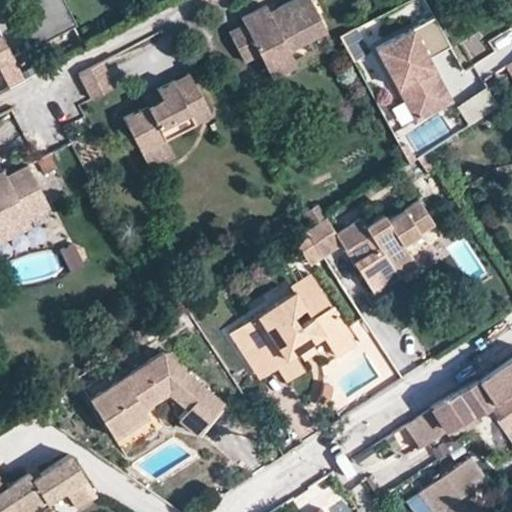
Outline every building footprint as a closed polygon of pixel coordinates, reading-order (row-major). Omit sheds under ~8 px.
[(82,14),(75,0),(45,0),(47,2),(24,13),(35,37),(82,14)] [(285,44),(288,42),(324,24),(311,0),(280,0),(273,4),(277,10),(273,12),(269,15),(265,7),(263,2),(240,14),(243,20),(226,28),(242,57),(258,49),(265,63),(287,50),(285,44)] [(269,15),(273,12),(277,10),(273,4),(270,5),(265,7),(269,15)] [(433,13),(373,45),(413,118),(451,97),(432,62),(427,65),(422,56),(427,53),(448,42),(433,13)] [(366,50),(353,26),(338,34),(352,58),(366,50)] [(0,68),(9,87),(26,79),(4,36),(3,37),(0,38),(0,68)] [(293,63),(287,50),(265,63),(271,75),(293,63)] [(432,62),(427,53),(422,56),(427,65),(432,62)] [(113,83),(100,57),(78,68),(91,94),(113,83)] [(161,92),(146,100),(123,112),(140,144),(164,132),(209,109),(187,67),(156,83),(158,87),(161,92)] [(454,99),(464,118),(494,102),(484,83),(454,99)] [(144,94),(146,100),(161,92),(158,87),(144,94)] [(442,114),(429,121),(434,130),(447,123),(442,114)] [(168,138),(164,132),(140,144),(144,151),(168,138)] [(47,202),(25,158),(3,169),(0,170),(0,218),(22,208),(25,213),(47,202)] [(322,217),(310,225),(304,229),(320,253),(338,242),(342,248),(365,233),(374,246),(351,261),(362,277),(371,271),(380,284),(397,273),(392,265),(407,255),(399,241),(430,221),(415,199),(384,219),(380,212),(362,223),(358,217),(332,233),(322,217)] [(25,213),(22,208),(0,218),(0,235),(29,221),(25,213)] [(304,229),(295,234),(290,237),(306,262),(320,253),(304,229)] [(365,233),(342,248),(351,261),(374,246),(365,233)] [(57,245),(67,268),(82,262),(71,238),(57,245)] [(413,264),(407,255),(392,265),(397,273),(413,264)] [(289,282),(293,287),(299,296),(316,285),(307,271),(289,282)] [(371,271),(362,277),(371,290),(380,284),(371,271)] [(322,331),(329,341),(346,329),(316,285),(299,296),(293,287),(229,331),(247,358),(266,345),(278,364),(287,378),(305,366),(293,350),(297,347),(310,338),(322,331)] [(346,329),(329,341),(334,350),(353,339),(346,329)] [(322,331),(310,338),(316,350),(334,350),(329,341),(322,331)] [(310,338),(297,347),(304,357),(316,350),(310,338)] [(266,345),(247,358),(259,376),(278,364),(266,345)] [(140,404),(148,399),(164,388),(184,405),(176,415),(193,430),(218,399),(159,350),(86,398),(111,435),(146,413),(144,408),(140,404)] [(511,354),(476,377),(490,402),(505,423),(511,418),(511,354)] [(490,402),(476,377),(429,407),(390,431),(404,453),(444,429),(459,421),(471,413),(490,402)] [(140,404),(144,408),(151,403),(148,399),(140,404)] [(218,399),(193,430),(198,434),(223,403),(218,399)] [(471,413),(459,421),(462,424),(474,417),(471,413)] [(60,487),(69,502),(71,507),(93,493),(89,488),(67,453),(38,472),(43,477),(34,483),(31,476),(28,472),(6,486),(0,477),(0,511),(48,511),(52,510),(44,496),(60,487)] [(423,511),(432,511),(458,495),(472,485),(484,477),(470,454),(458,462),(443,471),(411,493),(423,511)] [(38,472),(31,476),(34,483),(43,477),(38,472)] [(483,511),(468,493),(439,511),(511,511),(510,511),(483,511)]
